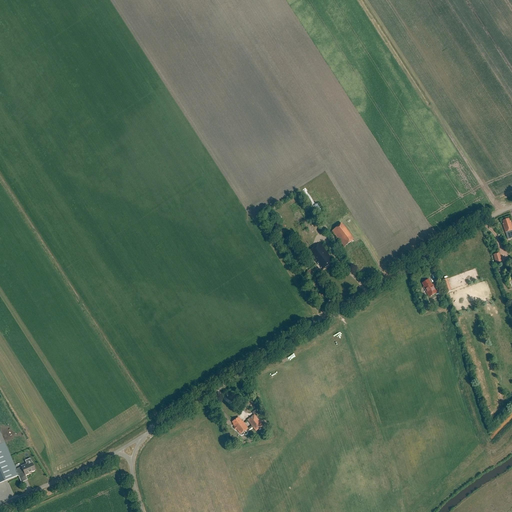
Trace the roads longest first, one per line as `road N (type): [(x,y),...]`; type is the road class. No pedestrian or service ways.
road 1 (unclassified): [(141,438),(511,207)]
road 2 (unclassified): [(0,505),(117,451)]
